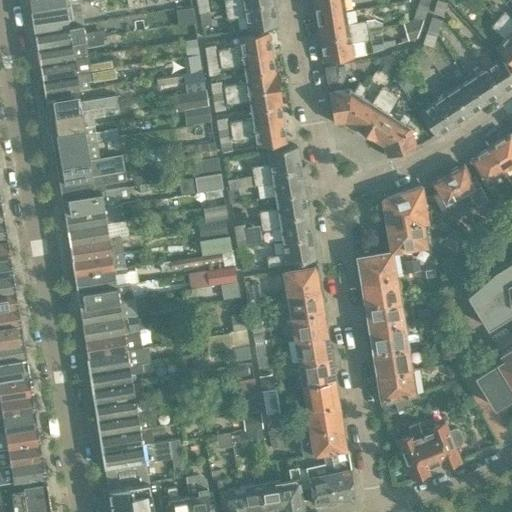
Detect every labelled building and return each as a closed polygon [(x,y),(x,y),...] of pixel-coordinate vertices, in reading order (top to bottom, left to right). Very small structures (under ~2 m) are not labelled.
[(28,0),(30,10),(69,4),(80,2),(79,0),(28,0)] [(196,0),(199,14),(210,12),(208,0),(196,0)] [(222,0),(225,9),(272,1),(271,0),(222,0)] [(312,0),(315,16),(344,11),(341,0),(312,0)] [(435,0),(431,12),(443,16),(447,3),(438,0),(435,0)] [(272,1),(225,9),(226,19),(245,16),(247,29),(276,24),(272,1)] [(69,4),(30,10),(32,25),(34,33),(56,29),(68,27),(81,24),(83,24),(80,2),(69,4)] [(414,17),(423,20),(427,6),(418,3),(414,17)] [(191,9),(175,11),(178,26),(194,24),(191,9)] [(315,16),(318,38),(367,30),(365,21),(346,24),(344,11),(315,16)] [(210,12),(199,14),(201,26),(212,24),(210,12)] [(511,20),(503,12),(496,19),(511,33),(511,20)] [(430,16),(426,30),(437,33),(441,20),(430,16)] [(511,33),(496,19),(489,27),(503,39),(494,49),(511,65),(511,33)] [(417,38),(423,20),(405,23),(411,40),(417,38)] [(56,29),(34,33),(36,49),(102,38),(102,37),(93,38),(92,31),(83,33),(81,24),(68,27),(56,29)] [(367,30),(318,38),(322,62),(366,54),(363,41),(368,40),(367,30)] [(421,43),(433,47),(437,33),(426,30),(421,43)] [(217,50),(219,59),(270,51),(267,32),(238,37),(240,46),(217,50)] [(102,38),(36,49),(39,64),(73,59),(87,56),(85,48),(85,47),(103,44),(102,38)] [(195,40),(182,41),(185,59),(198,57),(195,40)] [(215,46),(204,47),(206,61),(217,59),(215,46)] [(242,64),(244,74),(275,68),(274,67),(272,68),(270,51),(219,59),(220,68),(242,64)] [(73,59),(39,64),(41,80),(89,72),(112,68),(111,60),(88,64),(87,56),(73,59)] [(201,72),(198,57),(185,59),(181,59),(183,74),(201,72)] [(217,59),(206,61),(209,75),(219,73),(217,59)] [(511,77),(500,59),(483,70),(498,93),(511,84),(511,77)] [(336,75),(334,65),(323,66),(325,82),(337,80),(336,75)] [(89,72),(41,80),(44,95),(78,89),(89,88),(88,82),(114,77),(113,68),(112,68),(89,72)] [(223,86),(224,95),(278,86),(275,68),(244,74),(245,82),(223,86)] [(483,70),(467,80),(482,103),(498,93),(483,70)] [(185,94),(204,92),(201,72),(183,74),(182,74),(185,94)] [(467,80),(451,91),(466,114),(482,103),(467,80)] [(220,82),(210,83),(212,97),(222,95),(220,82)] [(332,123),(344,120),(359,95),(364,87),(357,83),(352,91),(348,89),(327,92),(332,123)] [(248,100),(250,110),(281,104),(278,86),(224,95),(226,104),(248,100)] [(344,120),(363,133),(389,92),(380,86),(370,103),(359,95),(344,120)] [(183,111),(206,107),(208,107),(205,91),(204,92),(185,94),(173,96),(175,113),(183,111)] [(451,91),(435,101),(450,125),(466,114),(451,91)] [(363,133),(382,145),(398,120),(387,113),(397,97),(389,92),(363,133)] [(77,94),(44,99),(47,115),(107,105),(119,103),(117,95),(89,99),(79,101),(77,94)] [(222,95),(212,97),(214,111),(225,109),(222,95)] [(450,125),(435,101),(418,112),(433,136),(450,125)] [(229,122),(230,131),(281,122),(279,105),(281,105),(281,104),(250,110),(251,119),(229,122)] [(107,105),(47,115),(50,132),(93,124),(92,116),(109,113),(107,105)] [(185,126),(209,122),(206,107),(183,111),(185,126)] [(398,120),(382,145),(386,157),(414,146),(408,127),(404,124),(410,116),(403,112),(398,120)] [(226,118),(216,119),(218,133),(228,131),(226,118)] [(281,122),(230,131),(231,140),(254,136),(255,146),(284,141),(281,122)] [(93,124),(50,132),(52,148),(96,141),(117,137),(115,129),(95,132),(93,124)] [(511,130),(509,133),(489,146),(503,171),(511,164),(511,130)] [(228,131),(218,133),(220,147),(230,145),(228,131)] [(96,141),(52,148),(55,165),(99,157),(96,141)] [(251,166),(252,176),(299,168),(295,145),(267,150),(269,163),(251,166)] [(489,146),(469,159),(483,184),(503,171),(489,146)] [(99,157),(55,165),(58,181),(123,170),(121,154),(99,157)] [(449,173),(447,175),(466,209),(487,198),(475,177),(470,180),(462,166),(458,168),(457,166),(448,171),(449,173)] [(272,183),(274,195),(303,191),(299,168),(252,176),(254,186),(272,183)] [(123,170),(58,181),(60,197),(104,190),(103,182),(125,179),(123,170)] [(194,191),(220,187),(217,172),(191,176),(194,191)] [(466,209),(447,175),(444,176),(443,174),(435,179),(436,181),(432,183),(440,197),(435,200),(446,220),(466,209)] [(420,185),(381,199),(385,227),(420,221),(425,220),(420,185)] [(104,190),(60,197),(63,213),(109,205),(118,204),(116,198),(128,196),(127,186),(104,190)] [(258,211),(260,221),(306,213),(303,191),(274,195),(276,208),(258,211)] [(109,205),(63,213),(65,228),(66,228),(129,218),(128,211),(110,214),(110,212),(109,205)] [(279,227),(281,240),(310,235),(306,213),(260,221),(261,230),(279,227)] [(129,218),(66,228),(69,243),(121,235),(128,234),(125,220),(129,219),(129,218)] [(420,221),(385,227),(389,251),(424,245),(420,221)] [(121,235),(69,243),(71,259),(122,251),(121,243),(122,243),(121,235)] [(310,235),(281,240),(283,253),(265,256),(267,266),(314,258),(310,235)] [(0,241),(0,258),(10,257),(7,240),(0,241)] [(71,259),(70,259),(73,274),(125,266),(122,251),(71,259)] [(357,260),(355,262),(356,267),(358,269),(360,280),(393,275),(389,251),(356,256),(357,260)] [(0,258),(0,276),(12,274),(10,257),(0,258)] [(511,257),(492,270),(465,294),(485,327),(511,310),(511,345),(499,353),(501,358),(497,360),(474,375),(493,406),(511,394),(511,257)] [(313,264),(282,270),(286,293),(317,288),(313,264)] [(125,266),(73,274),(76,291),(115,285),(114,274),(126,272),(125,266)] [(234,266),(205,271),(207,287),(220,285),(237,283),(234,266)] [(207,287),(205,271),(187,274),(189,290),(207,287)] [(0,292),(15,291),(12,274),(0,276),(0,292)] [(393,275),(360,280),(362,291),(361,293),(362,299),(364,301),(364,304),(397,299),(393,275)] [(115,285),(76,291),(79,306),(130,298),(132,297),(130,283),(115,285)] [(237,283),(220,285),(222,301),(240,298),(237,283)] [(317,288),(286,293),(289,316),(321,311),(317,288)] [(0,292),(0,309),(17,307),(15,291),(0,292)] [(130,298),(79,306),(81,322),(120,316),(135,313),(132,297),(130,298)] [(397,299),(364,304),(368,328),(401,322),(397,299)] [(0,326),(20,323),(17,307),(0,309),(0,326)] [(321,311),(289,316),(293,339),(325,334),(323,324),(324,322),(323,315),(321,313),(321,311)] [(81,322),(83,338),(138,329),(136,313),(135,313),(120,316),(81,322)] [(401,322),(368,328),(372,352),(405,346),(401,322)] [(20,323),(0,326),(0,343),(23,340),(20,323)] [(138,329),(83,338),(86,356),(141,347),(138,329)] [(325,334),(293,339),(297,362),(329,357),(328,354),(330,352),(328,346),(327,345),(325,334)] [(0,360),(25,356),(23,340),(0,343),(0,360)] [(454,356),(451,340),(439,342),(442,358),(454,356)] [(141,347),(86,356),(89,372),(128,365),(150,361),(148,346),(141,347)] [(372,354),(371,357),(372,362),(374,364),(376,375),(409,370),(405,346),(372,352),(372,354)] [(0,360),(0,377),(28,373),(25,356),(0,360)] [(329,357),(297,362),(301,385),(332,380),(331,370),(332,367),(331,361),(329,359),(329,357)] [(128,365),(89,372),(91,387),(131,381),(130,373),(141,371),(152,370),(151,362),(151,361),(150,361),(128,365)] [(458,375),(456,363),(446,365),(449,377),(458,375)] [(409,370),(376,375),(378,386),(377,388),(378,394),(379,396),(380,399),(382,407),(396,400),(396,396),(413,393),(409,370)] [(0,399),(32,394),(29,377),(0,381),(0,399)] [(332,380),(301,385),(304,408),(336,402),(336,400),(337,398),(336,392),(334,390),(332,380)] [(131,381),(91,387),(94,403),(133,397),(131,381)] [(419,392),(406,397),(410,406),(423,401),(419,392)] [(0,399),(0,415),(34,410),(32,394),(0,399)] [(133,397),(94,403),(97,419),(147,410),(144,395),(133,397)] [(410,406),(406,397),(394,402),(397,411),(410,406)] [(304,408),(295,409),(298,432),(308,430),(340,425),(336,402),(304,408)] [(0,432),(37,426),(34,410),(0,415),(0,432)] [(147,410),(97,419),(99,435),(156,425),(153,410),(147,410)] [(426,417),(416,421),(433,465),(440,462),(442,467),(458,461),(453,446),(459,443),(460,441),(461,438),(460,435),(458,431),(456,429),(453,429),(447,431),(443,421),(429,426),(426,417)] [(410,433),(396,439),(401,451),(398,452),(402,463),(405,462),(411,479),(428,473),(426,468),(433,465),(416,421),(407,424),(410,433)] [(156,425),(99,435),(102,450),(141,444),(154,442),(152,434),(164,432),(163,424),(156,425)] [(308,430),(298,432),(302,455),(312,454),(321,452),(322,452),(344,448),(340,425),(308,430)] [(37,426),(0,432),(0,449),(40,443),(37,426)] [(171,459),(168,441),(157,442),(160,460),(171,459)] [(0,466),(42,459),(40,443),(0,449),(0,466)] [(141,444),(102,450),(104,466),(108,488),(148,482),(146,472),(141,444)] [(344,448),(322,452),(324,463),(333,499),(337,498),(340,500),(348,498),(349,495),(353,494),(352,487),(346,448),(344,448)] [(42,459),(0,466),(0,483),(12,481),(45,476),(42,459)] [(324,463),(305,467),(309,487),(305,488),(308,499),(312,498),(313,504),(317,503),(319,505),(327,503),(328,500),(333,499),(324,463)] [(290,479),(278,481),(283,511),(303,508),(296,466),(288,468),(290,479)] [(199,473),(184,476),(187,495),(190,511),(214,511),(213,503),(208,504),(204,477),(199,473)] [(12,481),(0,483),(0,502),(1,511),(50,511),(45,481),(45,476),(12,481)] [(224,478),(216,479),(221,511),(242,511),(238,487),(226,489),(224,478)] [(278,479),(258,482),(262,511),(269,511),(278,511),(283,511),(278,481),(278,479)] [(148,482),(108,488),(111,511),(160,511),(156,480),(148,482)] [(238,485),(238,487),(242,511),(262,511),(258,482),(238,485)] [(169,504),(164,504),(165,511),(190,511),(187,495),(177,497),(175,485),(166,487),(169,504)]
